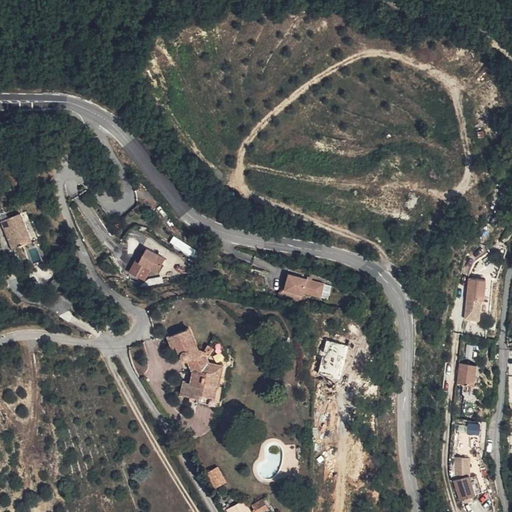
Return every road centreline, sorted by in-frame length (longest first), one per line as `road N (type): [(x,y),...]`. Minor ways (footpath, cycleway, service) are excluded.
road 1 (secondary): [(415,511),(403,436),(404,328),(394,293),(344,257),(242,238),(195,220),(100,118)]
road 2 (residential): [(117,341),(135,334),(137,313),(104,284),(59,195),(68,176),(117,210),(130,200),(97,135),(100,118)]
road 3 (track): [(220,511),(117,341),(19,334),(0,340)]
road 4 (tertiary): [(503,511),(494,457),(499,314),(511,251)]
road 5 (track): [(100,344),(195,511)]
road 6 (tertiary): [(511,67),(490,42),(388,0)]
